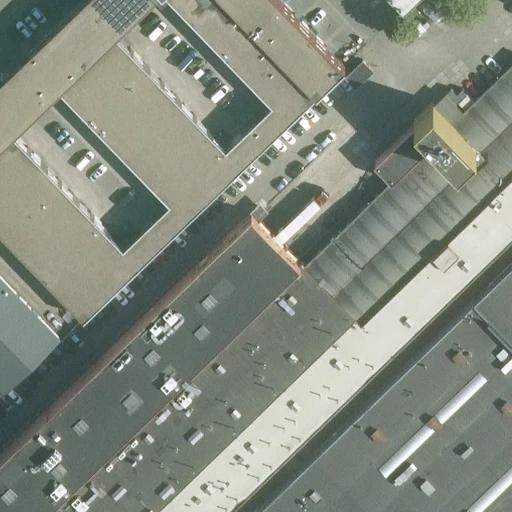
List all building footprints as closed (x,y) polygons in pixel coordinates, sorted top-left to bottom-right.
[(81,0),(18,61),(0,78),(0,231),(82,316),(345,66),(281,0),(81,0)] [(395,0),(404,8),(412,0),(395,0)] [(363,60),(346,76),(356,86),(372,69),(363,60)] [(0,511),(228,511),(511,238),(511,63),(463,112),(452,100),(445,94),(435,104),(433,102),(414,121),(416,123),(374,163),(391,181),(305,264),(260,218),(258,215),(256,217),(0,461),(0,511)] [(315,207),(284,241),(291,247),(322,213),(315,207)] [(331,210),(317,226),(324,232),(338,216),(331,210)] [(511,511),(511,262),(252,511),(511,511)] [(0,387),(5,392),(60,339),(0,276),(0,387)]
